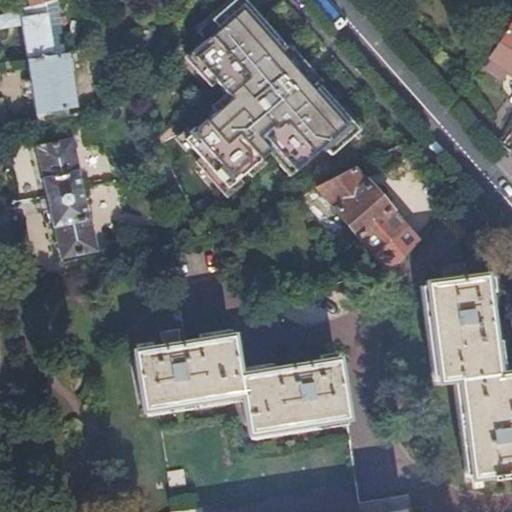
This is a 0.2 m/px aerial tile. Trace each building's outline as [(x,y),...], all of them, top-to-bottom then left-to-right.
[(29,0),(32,10),(43,7),(56,3),(69,0),(29,0)] [(286,46),(246,0),(233,0),(200,30),(207,39),(193,52),(232,96),(186,136),(226,181),(235,182),(276,146),(296,169),(325,144),(332,152),(359,129),(320,84),(314,89),(299,71),(281,50),(286,46)] [(56,3),(43,7),(52,61),(66,60),(62,39),(59,37),(58,36),(57,34),(57,32),(58,31),(60,29),(56,3)] [(32,10),(0,18),(0,32),(21,27),(26,61),(52,61),(43,7),(32,10)] [(511,26),(492,55),(488,52),(475,70),(496,86),(510,68),(511,69),(511,26)] [(52,61),(26,61),(36,126),(67,117),(66,112),(75,110),(66,60),(52,61)] [(71,142),(34,152),(60,261),(95,252),(77,174),(79,173),(71,142)] [(354,167),(316,187),(372,251),(403,225),(354,167)] [(511,369),(498,371),(498,368),(504,367),(492,276),(486,276),(485,273),(465,276),(463,260),(441,264),(443,279),(425,281),(426,283),(417,284),(429,377),(439,376),(439,379),(459,377),(459,378),(450,380),(463,473),(472,472),(473,475),(511,469),(511,369)] [(239,366),(240,373),(238,373),(231,336),(227,336),(226,329),(196,334),(197,341),(177,344),(174,330),(160,332),(162,347),(150,349),(148,342),(134,344),(135,351),(133,352),(143,410),(145,410),(146,417),(239,402),(237,394),(241,394),(248,434),(252,434),(253,439),(345,423),(344,418),(347,417),(337,356),(333,357),(332,350),(307,355),(308,361),(265,369),(263,361),(239,366)]
